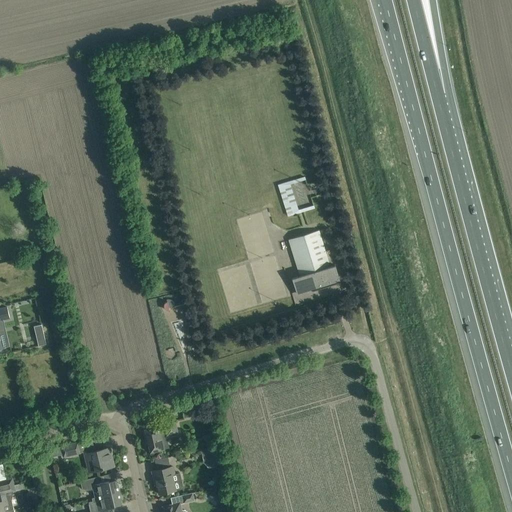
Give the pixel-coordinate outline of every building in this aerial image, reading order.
[(280,183),(289,215),(314,208),(309,189),(304,191),(305,195),(297,197),(293,184),(306,180),(305,176),(280,183)] [(41,223),(33,225),(36,232),(43,230),(41,223)] [(289,239),(300,276),(292,278),(297,293),(312,288),(313,291),(332,285),(331,282),(340,280),(335,265),(330,266),(319,230),(289,239)] [(26,290),(18,292),(20,301),(28,299),(26,290)] [(183,305),(183,304),(175,306),(175,305),(175,304),(174,304),(174,303),(174,302),(173,301),(172,301),(172,300),(171,300),(170,299),(169,299),(168,299),(167,299),(166,299),(167,301),(166,302),(165,302),(165,303),(164,304),(164,305),(164,306),(164,307),(164,308),(165,309),(166,310),(167,310),(168,310),(169,310),(169,308),(183,305)] [(0,348),(2,348),(0,341),(0,329),(2,329),(0,320),(9,318),(7,307),(0,308),(0,348)] [(41,325),(34,327),(38,346),(46,344),(41,325)] [(147,440),(149,445),(150,452),(164,449),(161,436),(166,435),(166,436),(178,434),(175,420),(163,423),(164,427),(159,428),(159,426),(148,428),(147,426),(142,427),(145,441),(147,440)] [(80,453),(77,442),(61,446),(50,449),(51,457),(63,454),(63,457),(80,453)] [(217,446),(200,449),(202,456),(210,454),(212,456),(215,467),(222,465),(217,446)] [(114,466),(112,458),(110,458),(108,448),(95,451),(94,448),(84,451),(86,460),(88,472),(114,466)] [(155,485),(157,484),(159,494),(176,490),(172,475),(174,474),(173,466),(152,471),(154,479),(155,485)] [(92,498),(120,492),(118,485),(117,485),(116,480),(109,482),(109,481),(101,483),(99,476),(90,479),(80,481),(82,488),(86,491),(94,489),(95,497),(92,498)] [(0,494),(7,493),(15,491),(12,478),(0,480),(0,494)] [(216,490),(210,497),(218,504),(223,497),(216,490)] [(0,511),(13,510),(11,500),(13,492),(7,493),(0,494),(0,511)] [(122,499),(120,492),(92,498),(92,501),(88,502),(91,511),(90,511),(96,511),(97,511),(115,507),(114,506),(122,504),(121,499),(122,499)] [(194,500),(192,492),(182,495),(184,502),(194,500)] [(180,502),(172,504),(163,506),(163,511),(187,511),(184,510),(182,509),(180,502)]
